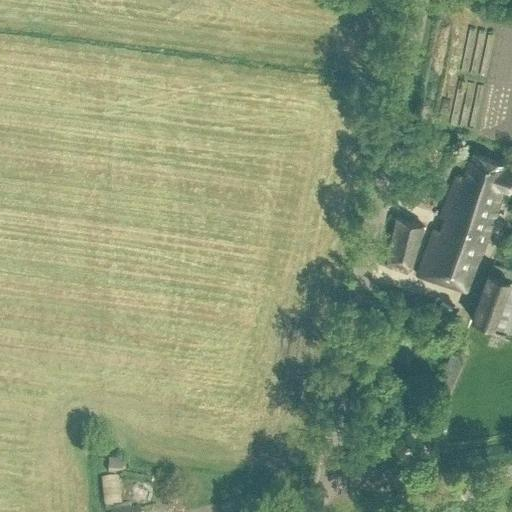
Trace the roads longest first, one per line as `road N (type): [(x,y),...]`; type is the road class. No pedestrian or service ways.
road 1 (tertiary): [(327,476),(328,432),(419,0)]
road 2 (unclassified): [(327,476),(417,482),(511,470)]
